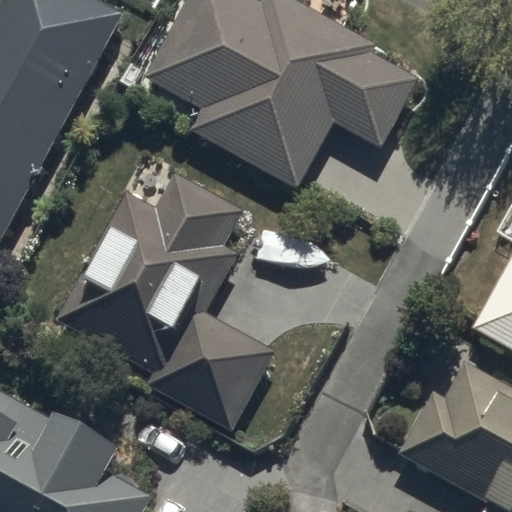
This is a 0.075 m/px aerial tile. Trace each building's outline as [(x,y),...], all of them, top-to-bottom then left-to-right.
[(0,0),(0,234),(122,15),(94,0),(0,0)] [(417,74),(284,0),(181,0),(139,72),(200,106),(187,130),(292,188),(331,118),(378,144),(417,74)] [(256,215),(142,156),(55,323),(233,415),(270,344),(206,311),(256,215)] [(511,246),(469,326),(511,349),(511,246)] [(511,511),(511,382),(458,351),(397,453),(482,503),(476,511),(511,511)] [(141,511),(149,498),(101,473),(114,448),(0,388),(0,511),(141,511)]
